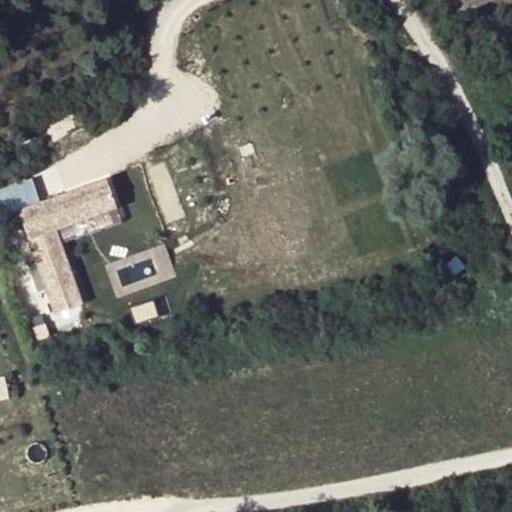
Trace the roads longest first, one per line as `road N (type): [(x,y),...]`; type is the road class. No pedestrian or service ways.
road 1 (residential): [(511,457),(243,508),(150,511)]
road 2 (residential): [(407,0),(511,220)]
